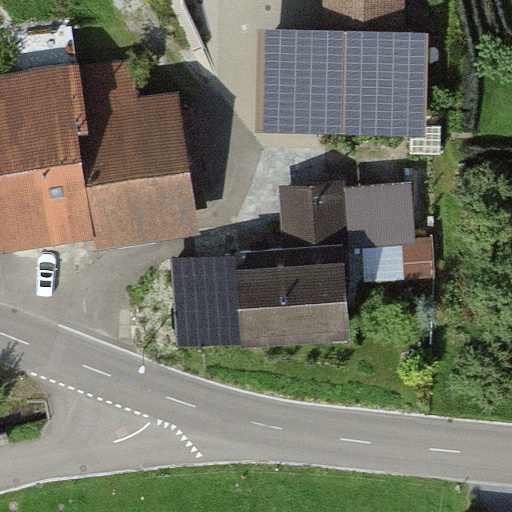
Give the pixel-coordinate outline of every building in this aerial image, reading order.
[(396,0),(335,0),(334,42),(395,43),(396,0)] [(17,81),(0,83),(0,231),(1,237),(193,208),(178,109),(140,115),(132,65),(80,73),(73,24),(10,33),(17,81)] [(270,40),(268,119),(403,121),(405,43),(395,43),(334,42),(270,40)] [(418,240),(413,178),(346,183),(351,245),(418,240)] [(292,248),(178,256),(185,338),(350,326),(339,186),(288,190),(292,248)]
